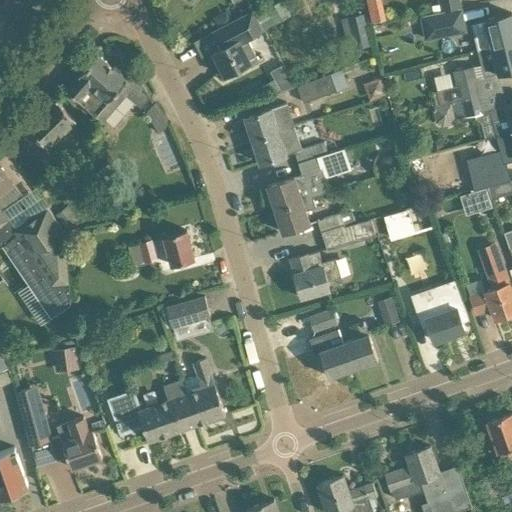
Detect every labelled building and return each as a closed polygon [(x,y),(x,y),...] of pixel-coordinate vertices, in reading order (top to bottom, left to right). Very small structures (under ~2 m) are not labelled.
[(282,0),(279,0),(266,8),(274,23),(274,24),(291,14),(282,0)] [(365,0),(370,21),(382,18),(378,0),(365,0)] [(436,0),(438,10),(441,9),(459,6),(457,0),(436,0)] [(433,11),(420,14),(425,38),(443,34),(464,30),(466,30),(461,5),(459,6),(441,9),(438,10),(433,11)] [(226,43),(213,50),(225,75),(259,58),(248,37),(265,28),(253,9),(218,27),(226,43)] [(347,16),(354,47),(370,44),(364,12),(347,16)] [(511,13),(511,12),(470,22),(477,49),(491,45),(511,39),(511,13)] [(477,49),(484,76),(496,73),(511,69),(511,39),(491,45),(477,49)] [(97,52),(66,88),(103,120),(126,93),(141,106),(150,96),(139,78),(140,77),(120,60),(113,66),(97,52)] [(453,86),(437,90),(441,103),(477,94),(473,79),(476,78),(473,66),(470,67),(453,71),(457,85),(454,86),(453,86)] [(341,68),(327,73),(333,89),(347,84),(341,68)] [(293,85),(300,102),(333,89),(327,73),(293,85)] [(436,104),(434,105),(434,106),(434,108),(438,120),(444,124),(456,122),(455,119),(472,114),(481,112),(477,94),(441,103),(440,103),(436,104)] [(22,131),(42,152),(77,118),(56,98),(22,131)] [(160,132),(168,123),(155,102),(147,111),(160,132)] [(245,115),(252,138),(292,125),(284,102),(245,115)] [(511,102),(504,104),(488,108),(495,135),(497,134),(511,130),(511,102)] [(287,153),(290,164),(313,157),(313,156),(326,152),(323,141),(300,148),(292,125),(252,138),(260,162),(287,153)] [(511,130),(497,134),(504,162),(511,159),(511,130)] [(267,184),(275,207),(327,191),(323,177),(348,169),(340,148),(326,152),(313,157),(290,164),(294,175),(267,184)] [(479,174),(468,178),(471,189),(487,184),(501,181),(494,154),(475,159),(479,174)] [(0,167),(0,233),(6,241),(51,307),(70,294),(69,282),(70,282),(66,234),(47,206),(16,227),(3,208),(23,195),(0,167)] [(511,178),(501,181),(487,184),(491,196),(511,191),(511,178)] [(486,186),(475,189),(481,209),(492,206),(486,186)] [(410,191),(396,191),(396,202),(410,202),(410,191)] [(313,195),(275,207),(283,231),(310,222),(306,209),(316,206),(313,195)] [(55,215),(66,231),(80,221),(69,205),(55,215)] [(352,209),(339,213),(342,223),(342,226),(356,222),(352,209)] [(408,209),(385,215),(391,237),(414,231),(408,209)] [(316,219),(319,232),(342,223),(339,213),(339,212),(316,219)] [(342,223),(319,232),(324,248),(373,236),(368,219),(356,222),(342,226),(342,223)] [(187,229),(163,235),(171,264),(195,258),(187,229)] [(152,239),(128,246),(134,265),(157,258),(152,239)] [(492,287),(470,295),(476,311),(491,306),(495,317),(511,311),(511,287),(497,240),(478,247),(492,287)] [(289,253),(302,297),(330,288),(327,279),(341,275),(337,263),(323,267),(316,245),(289,253)] [(454,280),(413,294),(424,325),(429,324),(434,339),(465,329),(462,319),(467,317),(468,319),(470,319),(456,278),(454,279),(454,280)] [(167,306),(172,325),(211,314),(205,295),(167,306)] [(374,301),(382,325),(397,320),(390,296),(374,301)] [(307,312),(313,328),(333,321),(327,305),(307,312)] [(355,337),(344,341),(354,367),(378,358),(364,319),(350,324),(355,337)] [(354,367),(344,341),(334,345),(329,331),(322,334),(316,336),(320,348),(320,349),(329,375),(354,367)] [(198,373),(182,379),(187,391),(198,422),(226,412),(206,356),(194,361),(198,373)] [(109,397),(122,430),(143,423),(149,439),(198,422),(187,391),(182,379),(164,385),(169,398),(138,409),(132,390),(109,397)] [(16,389),(32,444),(51,438),(36,384),(16,389)] [(511,411),(487,420),(501,459),(511,455),(511,411)] [(83,415),(57,424),(72,466),(103,455),(93,430),(89,431),(83,415)] [(419,505),(421,511),(447,511),(471,504),(464,483),(449,488),(442,470),(439,471),(430,444),(406,452),(411,465),(386,473),(391,488),(424,477),(427,486),(424,487),(429,502),(419,505)] [(0,494),(28,484),(15,446),(0,450),(0,494)] [(318,482),(328,511),(338,508),(339,511),(368,511),(374,510),(369,496),(377,494),(373,481),(348,489),(343,474),(318,482)] [(278,511),(273,498),(246,508),(247,511),(278,511)]
